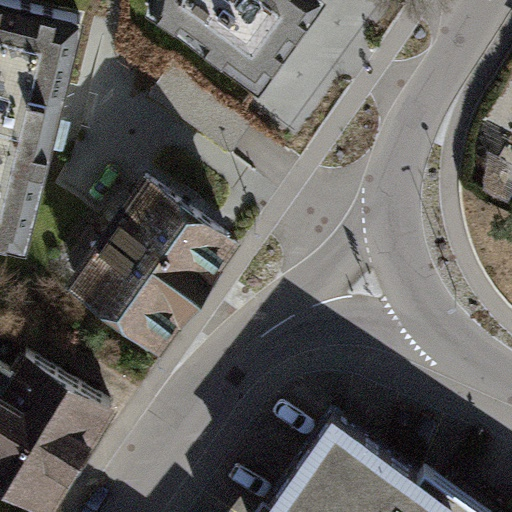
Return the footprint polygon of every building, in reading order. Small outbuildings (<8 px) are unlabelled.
[(77,10),(33,0),(0,0),(0,227),(22,233),(77,10)] [(147,0),(147,2),(258,81),(316,0),(147,0)] [(144,178),(60,279),(147,351),(231,249),(144,178)] [(0,477),(50,506),(110,400),(8,342),(0,355),(0,477)] [(417,471),(334,414),(264,511),(500,511),(424,460),(417,471)]
